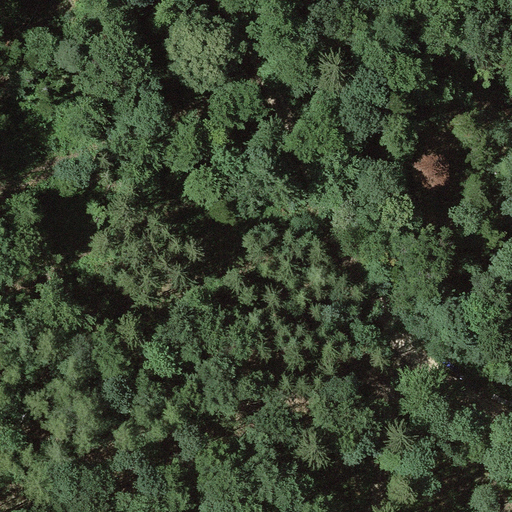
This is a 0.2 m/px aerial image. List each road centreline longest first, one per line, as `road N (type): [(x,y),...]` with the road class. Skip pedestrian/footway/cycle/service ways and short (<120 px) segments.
road 1 (track): [(220,0),(249,41),(374,300),(434,372),(511,420)]
road 2 (track): [(407,342),(370,511)]
